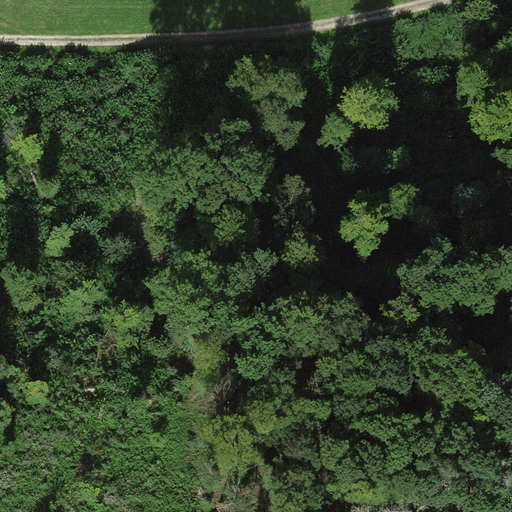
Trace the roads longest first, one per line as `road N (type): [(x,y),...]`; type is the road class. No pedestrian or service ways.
road 1 (track): [(354,0),(207,27),(0,41)]
road 2 (track): [(207,27),(82,106),(0,129)]
